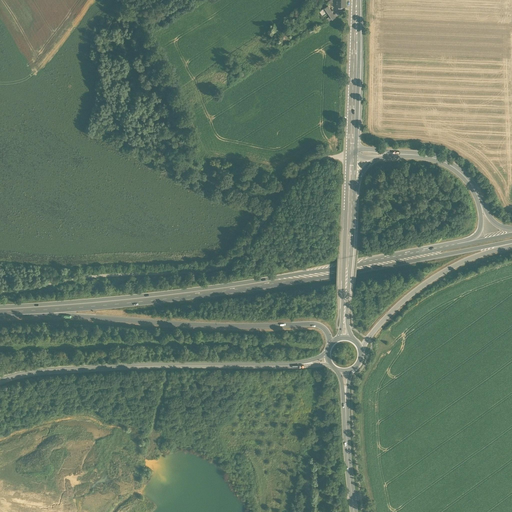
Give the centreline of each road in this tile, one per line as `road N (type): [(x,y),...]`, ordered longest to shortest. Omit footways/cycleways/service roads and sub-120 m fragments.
road 1 (primary): [(31,310),(197,294),(461,247)]
road 2 (track): [(0,292),(233,259),(302,164),(351,154)]
road 3 (primary): [(31,310),(165,323),(311,322),(331,341)]
road 4 (track): [(292,179),(202,158),(169,72),(129,0)]
road 5 (primary): [(361,349),(422,286),(511,240)]
road 6 (track): [(375,511),(360,386),(379,351)]
road 7 (secondary): [(351,154),(356,0)]
road 8 (secondary): [(344,336),(350,191)]
road 9 (secondary): [(355,511),(345,370)]
